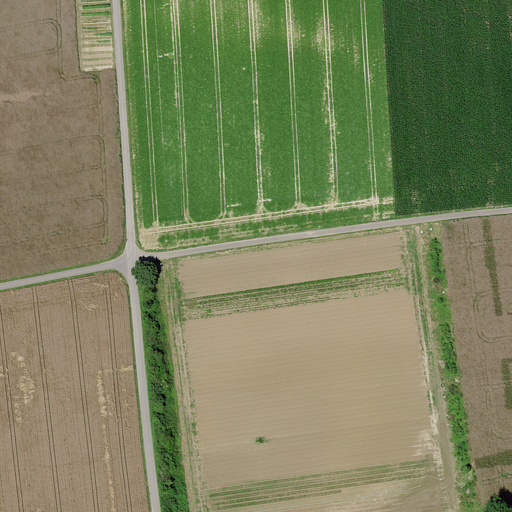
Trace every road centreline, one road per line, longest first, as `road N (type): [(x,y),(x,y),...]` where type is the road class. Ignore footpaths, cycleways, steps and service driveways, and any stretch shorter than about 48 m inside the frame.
road 1 (track): [(132,261),(511,209)]
road 2 (track): [(126,0),(132,261)]
road 3 (track): [(132,261),(157,511)]
road 4 (track): [(0,287),(132,261)]
